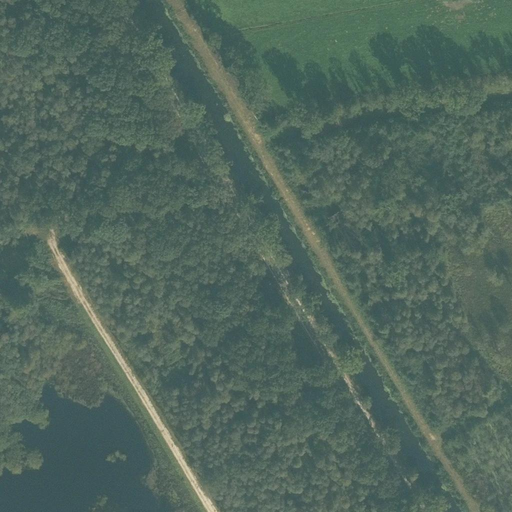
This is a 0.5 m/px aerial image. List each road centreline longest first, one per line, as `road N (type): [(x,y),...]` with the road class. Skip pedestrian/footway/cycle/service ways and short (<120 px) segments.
road 1 (tertiary): [(419,511),(112,0)]
road 2 (track): [(482,511),(182,0)]
road 3 (track): [(256,126),(511,83)]
